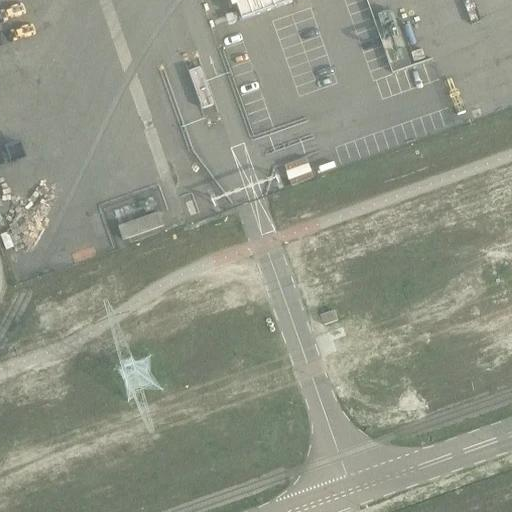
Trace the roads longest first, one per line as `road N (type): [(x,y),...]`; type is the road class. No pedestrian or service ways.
road 1 (unclassified): [(296,511),(511,435)]
road 2 (unknown): [(250,203),(192,0)]
